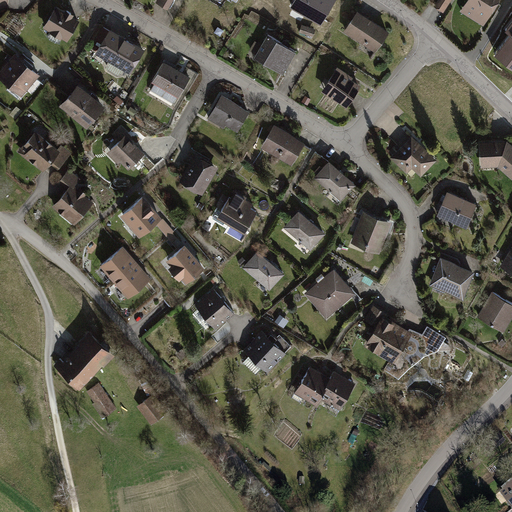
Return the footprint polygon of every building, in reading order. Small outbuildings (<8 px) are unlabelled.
[(171,0),(153,0),(153,2),(166,9),(171,0)] [(336,0),(294,0),(290,8),(321,26),(336,0)] [(449,0),(436,0),(433,5),(442,11),(449,0)] [(496,0),(465,0),(459,11),(480,25),(496,0)] [(78,18),(54,4),(42,26),(66,40),(78,18)] [(388,28),(356,9),(342,31),(374,50),(388,28)] [(511,33),(496,54),(511,66),(511,21),(506,29),(511,33)] [(144,48),(108,27),(93,52),(129,73),(144,48)] [(294,50),(265,33),(252,56),(280,73),(294,50)] [(38,73),(13,52),(0,67),(0,77),(20,94),(38,73)] [(189,75),(163,60),(151,81),(177,96),(189,75)] [(358,80),(336,66),(320,91),(345,107),(359,84),(357,83),(358,80)] [(104,105),(76,83),(58,105),(86,127),(104,105)] [(247,111),(219,95),(206,118),(222,127),(223,125),(235,131),(247,111)] [(303,142),(272,123),(259,146),(290,165),(303,142)] [(111,135),(117,141),(125,133),(129,138),(131,136),(120,126),(111,135)] [(57,147),(34,129),(16,151),(42,171),(49,163),(56,169),(70,152),(60,144),(57,147)] [(129,138),(125,133),(117,141),(106,152),(116,162),(120,161),(128,169),(144,153),(129,138)] [(435,159),(409,134),(388,156),(405,173),(411,167),(419,176),(435,159)] [(511,144),(506,139),(478,142),(479,166),(498,166),(511,180),(511,144)] [(216,167),(193,153),(177,181),(200,195),(216,167)] [(354,183),(327,160),(312,178),(339,201),(354,183)] [(57,182),(65,189),(70,183),(73,186),(79,178),(68,169),(57,182)] [(73,186),(70,183),(65,189),(50,206),(74,223),(92,201),(73,186)] [(230,196),(227,194),(214,217),(242,233),(256,210),(248,205),(250,201),(244,197),(245,195),(235,189),(230,196)] [(475,202),(446,191),(436,214),(466,226),(475,202)] [(118,214),(137,237),(160,217),(141,194),(118,214)] [(323,232),(297,210),(282,227),(308,250),(323,232)] [(390,222),(361,211),(349,243),(378,254),(390,222)] [(164,216),(158,222),(173,238),(179,232),(164,216)] [(511,241),(498,266),(511,274),(511,241)] [(164,260),(184,283),(203,267),(183,244),(164,260)] [(111,280),(135,262),(121,245),(97,265),(111,280)] [(285,273),(260,252),(246,269),(272,290),(285,273)] [(473,270),(439,256),(427,284),(461,298),(473,270)] [(135,262),(111,280),(126,297),(149,277),(135,262)] [(332,266),(302,292),(325,318),(354,292),(332,266)] [(232,312),(211,288),(192,305),(213,329),(232,312)] [(511,315),(511,303),(490,291),(476,316),(503,332),(511,315)] [(362,320),(373,326),(381,313),(383,309),(372,303),(362,320)] [(411,330),(381,313),(373,326),(362,346),(389,362),(392,363),(411,330)] [(392,363),(389,362),(384,370),(399,379),(404,373),(410,368),(424,357),(437,352),(446,338),(428,327),(423,334),(411,330),(392,363)] [(110,354),(87,331),(54,365),(77,388),(110,354)] [(283,353),(259,331),(242,350),(266,372),(283,353)] [(148,395),(125,364),(114,373),(137,403),(148,395)] [(314,405),(318,398),(328,378),(308,366),(292,392),(314,405)] [(333,370),(328,378),(318,398),(338,410),(354,381),(333,370)] [(97,382),(84,391),(92,402),(90,404),(100,419),(115,409),(97,382)] [(148,395),(137,403),(134,406),(150,427),(165,416),(148,395)] [(497,447),(504,442),(498,434),(491,440),(497,447)] [(498,496),(510,511),(511,508),(511,482),(500,491),(501,493),(498,496)]
